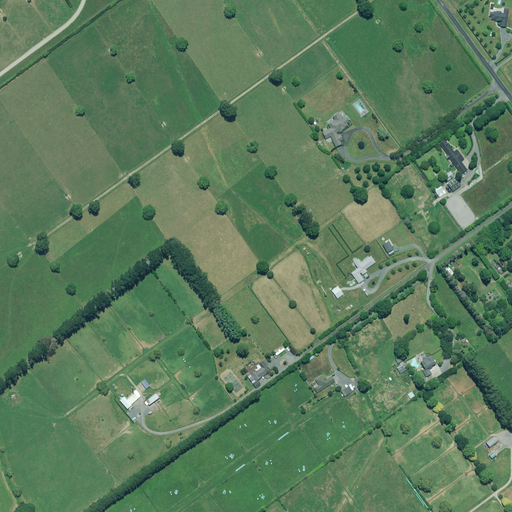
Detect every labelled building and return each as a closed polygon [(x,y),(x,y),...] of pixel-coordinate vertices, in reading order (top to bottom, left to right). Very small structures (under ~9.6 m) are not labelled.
[(502,12),(502,11),(497,11),(497,12),(494,11),(494,12),(490,12),(489,17),(492,18),(492,20),(502,21),(501,26),(507,27),(510,9),(505,8),(505,11),(504,13),(502,12)] [(345,127),(349,125),(348,123),(349,122),(347,117),(343,119),(340,112),(336,114),(336,115),(333,116),(335,120),(330,122),(333,127),(323,132),(326,139),(331,136),(336,147),(342,144),(341,141),(343,140),(341,134),(338,135),(337,132),(346,128),(345,127)] [(455,152),(445,139),(440,143),(448,154),(446,156),(451,163),(453,162),(462,174),(468,169),(462,161),(464,159),(458,149),(455,152)] [(461,186),(456,179),(448,184),(453,191),(461,186)] [(379,239),(386,251),(392,247),(390,244),(392,243),(386,234),(379,239)] [(372,265),(368,258),(362,263),(359,259),(352,263),(355,268),(357,266),(359,268),(352,273),(359,283),(364,279),(360,273),(362,272),(363,274),(368,271),(366,269),(372,265)] [(344,294),(338,286),(332,290),(338,298),(344,294)] [(404,360),(400,352),(394,355),(398,363),(404,360)] [(437,363),(432,355),(424,360),(422,357),(419,358),(423,367),(422,368),(427,377),(432,374),(429,368),(437,363)] [(270,371),(263,360),(256,365),(258,368),(256,369),(255,368),(247,374),(256,388),(261,384),(258,380),(270,371)] [(408,370),(405,364),(398,368),(401,373),(408,370)] [(327,379),(324,374),(316,380),(319,385),(315,388),(317,392),(335,381),(332,376),(327,379)] [(134,393),(127,399),(124,396),(120,400),(128,408),(132,405),(131,404),(139,397),(134,393)] [(159,397),(156,393),(146,401),(148,403),(149,405),(159,397)] [(498,441),(495,437),(487,443),(490,447),(498,441)]
